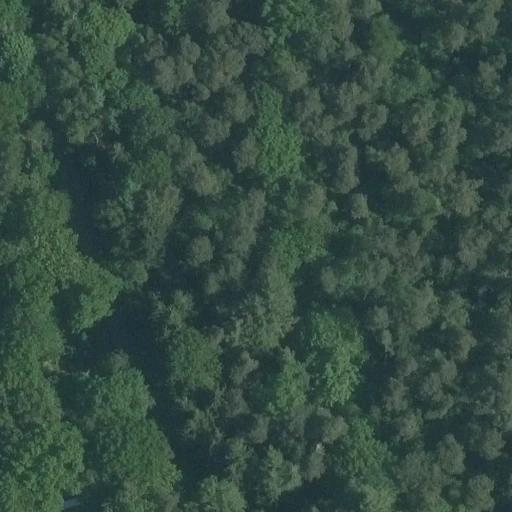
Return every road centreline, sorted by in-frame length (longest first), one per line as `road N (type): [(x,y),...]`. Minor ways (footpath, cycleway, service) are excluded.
road 1 (track): [(279,0),(272,93),(306,313),(349,411),(414,511)]
road 2 (unclassified): [(185,511),(14,0)]
